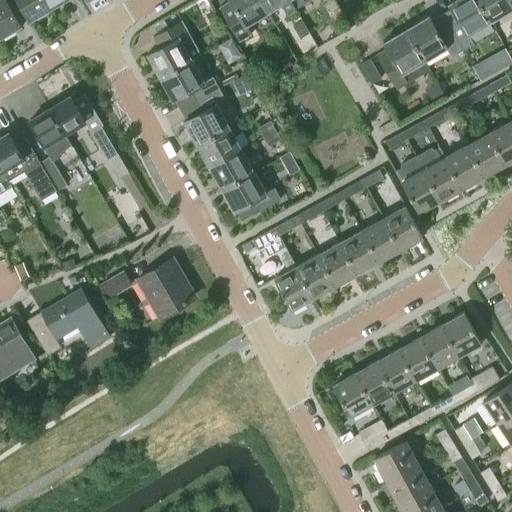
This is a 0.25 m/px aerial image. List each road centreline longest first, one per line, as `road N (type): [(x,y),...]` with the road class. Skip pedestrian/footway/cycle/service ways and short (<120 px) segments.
road 1 (residential): [(280,368),(95,34)]
road 2 (residential): [(511,202),(453,275),(280,368)]
road 3 (residential): [(354,511),(280,368)]
